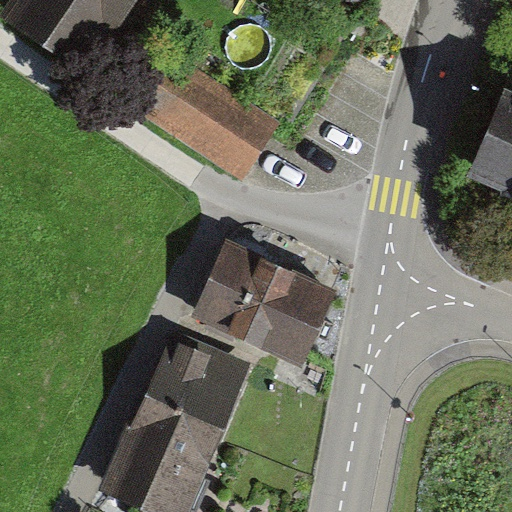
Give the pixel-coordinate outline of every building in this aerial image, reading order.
[(6,0),(120,79),(175,0),(6,0)] [(288,116),(205,56),(168,108),(251,168),(288,116)] [(511,169),(511,103),(491,163),(511,169)] [(366,268),(236,218),(203,305),(333,355),(366,268)] [(128,483),(195,511),(209,511),(277,357),(198,323),(128,483)]
